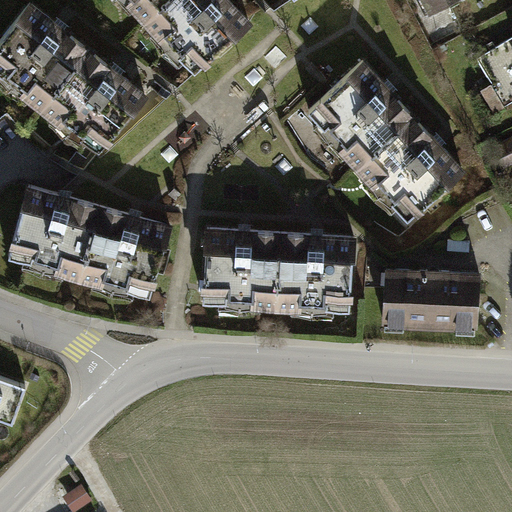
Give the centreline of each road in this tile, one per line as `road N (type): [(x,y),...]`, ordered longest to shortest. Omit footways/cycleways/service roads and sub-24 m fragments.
road 1 (tertiary): [(130,381),(173,358),(511,375)]
road 2 (tertiary): [(130,381),(0,511)]
road 3 (residential): [(0,313),(82,344),(130,381)]
